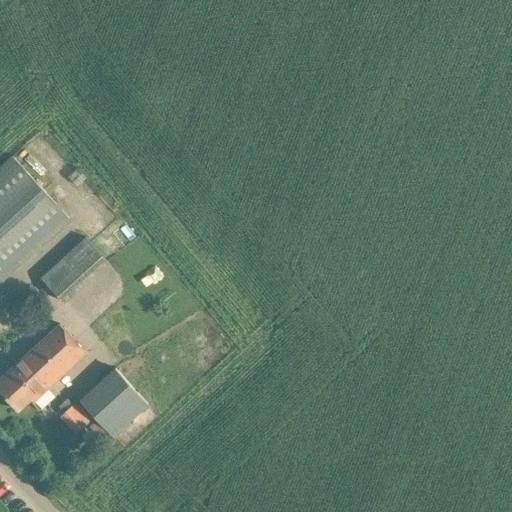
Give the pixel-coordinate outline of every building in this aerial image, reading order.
[(13,156),(0,167),(0,281),(69,218),(13,156)] [(83,238),(38,279),(58,301),(103,260),(83,238)] [(59,324),(7,372),(30,398),(33,401),(85,353),(59,324)] [(115,367),(94,386),(80,400),(113,436),(148,404),(115,367)] [(30,398),(7,372),(0,377),(0,390),(17,410),(30,398)] [(61,415),(77,432),(91,418),(75,401),(61,415)]
